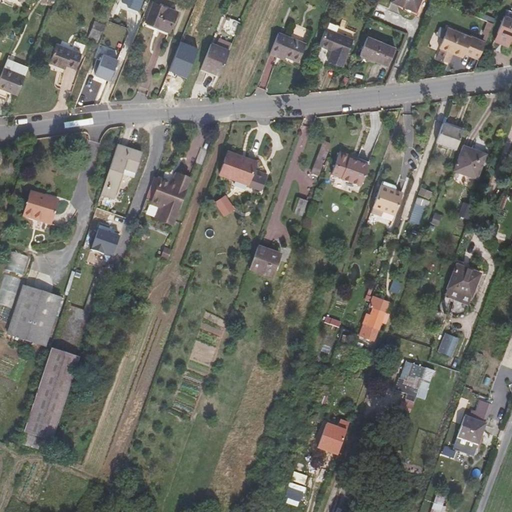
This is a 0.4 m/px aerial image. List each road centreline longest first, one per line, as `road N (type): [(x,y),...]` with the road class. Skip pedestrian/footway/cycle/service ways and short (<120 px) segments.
road 1 (tertiary): [(511,76),(0,135)]
road 2 (track): [(141,511),(66,461),(31,454)]
